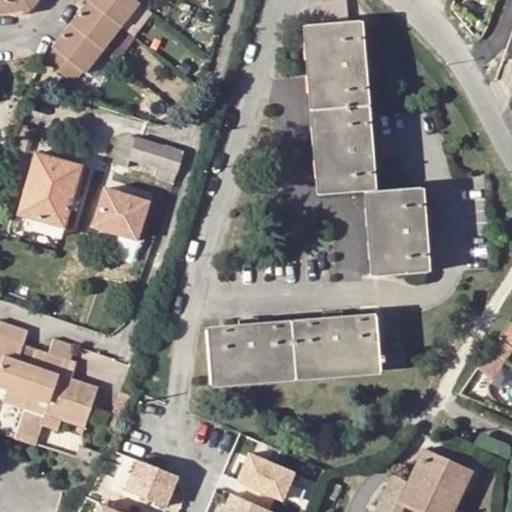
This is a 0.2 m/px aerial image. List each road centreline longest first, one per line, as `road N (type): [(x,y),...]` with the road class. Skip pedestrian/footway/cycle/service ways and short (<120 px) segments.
road 1 (residential): [(275,0),(196,270),(199,294),(218,305),(434,295),(447,276),(440,177),(419,140)]
road 2 (unknown): [(402,465),(441,400),(511,441)]
road 3 (unknown): [(511,276),(441,400)]
